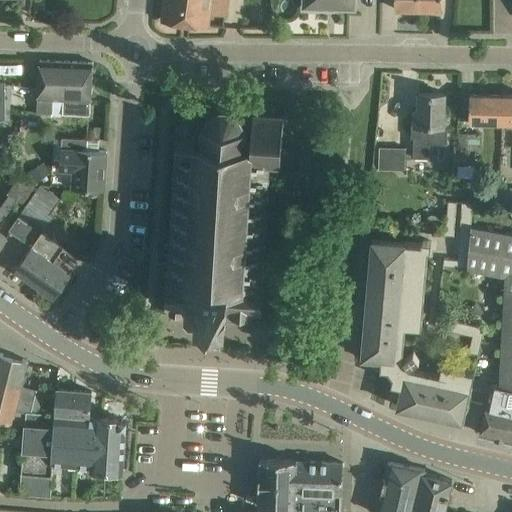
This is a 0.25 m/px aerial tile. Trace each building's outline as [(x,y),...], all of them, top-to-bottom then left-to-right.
[(212,0),(164,0),(162,19),(209,25),(212,0)] [(304,0),(304,6),(309,6),(308,10),(323,10),(323,7),(355,8),(355,0),(304,0)] [(395,0),(395,8),(419,9),(418,0),(395,0)] [(418,0),(419,9),(442,10),(442,0),(418,0)] [(93,62),(40,60),(37,111),(52,112),(52,116),(63,116),(63,113),(90,114),(91,100),(92,100),(93,62)] [(415,109),(413,157),(429,158),(430,143),(446,143),(446,126),(444,126),(445,93),(419,92),(419,109),(415,109)] [(498,122),(499,95),(470,94),(470,122),(498,122)] [(511,94),(499,95),(498,122),(511,122),(511,94)] [(214,317),(252,319),(255,319),(256,313),(262,313),(263,309),(260,309),(261,293),(262,293),(263,289),(261,289),(262,277),(263,277),(264,273),(262,273),(263,261),(264,262),(264,257),(263,257),(264,246),(265,246),(265,242),(264,242),(266,215),(267,215),(267,211),(266,211),(267,199),(268,199),(268,195),(267,195),(268,183),(269,184),(269,180),(268,180),(269,168),(270,168),(270,164),(282,165),(284,116),(254,114),(253,120),(241,120),(239,114),(231,109),(221,108),(212,113),(206,121),(206,126),(194,126),(192,117),(184,116),(180,125),(176,124),(176,129),(177,129),(175,158),(174,158),(174,162),(175,162),(174,174),(173,174),(173,178),(174,178),(173,190),(172,189),(172,194),(173,194),(173,205),(171,205),(171,209),(172,209),(171,236),(169,236),(169,240),(170,240),(170,252),(169,252),(168,256),(170,256),(169,267),(168,267),(167,271),(169,271),(168,283),(167,283),(166,287),(168,287),(167,303),(164,303),(164,307),(171,308),(170,314),(214,317)] [(480,133),(470,133),(469,150),(479,150),(480,133)] [(73,187),(104,189),(107,151),(76,149),(76,138),(62,137),(60,169),(74,170),(73,187)] [(406,147),(380,146),(379,168),(405,169),(406,147)] [(39,180),(51,173),(44,162),(32,169),(39,180)] [(0,246),(8,236),(0,230),(0,219),(1,218),(3,219),(5,215),(6,216),(17,200),(24,203),(35,187),(19,176),(7,193),(9,194),(0,206),(0,246)] [(53,216),(50,213),(60,198),(49,190),(46,193),(38,187),(18,216),(27,222),(30,217),(45,227),(53,216)] [(457,200),(448,200),(446,234),(454,235),(457,200)] [(500,386),(509,388),(511,388),(511,233),(472,226),(474,202),(463,201),(458,259),(444,257),(444,265),(467,267),(506,274),(500,386)] [(382,208),(378,205),(374,206),(372,209),(372,213),(376,216),(380,215),(382,212),(382,208)] [(38,289),(52,300),(54,297),(72,273),(54,261),(64,246),(42,231),(15,269),(40,287),(38,289)] [(365,326),(362,356),(382,358),(381,365),(381,368),(388,369),(393,376),(419,357),(414,350),(405,357),(403,355),(406,326),(422,327),(429,250),(431,250),(432,240),(422,240),(422,243),(372,238),(372,239),(369,280),(367,298),(365,326)] [(484,327),(438,316),(435,327),(473,335),(469,351),(479,354),(484,327)] [(0,420),(11,423),(22,384),(27,364),(28,365),(29,363),(27,363),(28,360),(0,352),(0,420)] [(393,376),(392,383),(396,384),(397,384),(402,385),(398,405),(409,408),(427,412),(453,417),(463,420),(464,420),(468,400),(475,371),(449,365),(447,374),(440,373),(412,367),(411,365),(420,358),(419,357),(393,376)] [(26,411),(31,411),(32,410),(40,410),(46,390),(22,384),(11,423),(11,424),(25,424),(26,411)] [(511,388),(509,388),(500,386),(493,384),(489,402),(487,402),(480,433),(511,440),(511,388)] [(32,410),(31,411),(61,414),(90,416),(92,390),(58,388),(56,412),(40,410),(32,410)] [(53,463),(57,464),(59,443),(61,414),(31,411),(26,411),(25,424),(20,493),(51,496),(53,463)] [(90,416),(61,414),(59,443),(68,443),(68,444),(99,447),(107,448),(107,444),(119,445),(119,448),(125,448),(126,423),(122,419),(122,418),(90,416)] [(59,443),(57,464),(62,464),(92,467),(92,470),(123,472),(125,448),(119,448),(119,445),(107,444),(107,448),(99,447),(68,444),(68,443),(59,443)] [(343,461),(297,460),(297,459),(260,458),(260,476),(259,476),(259,486),(259,506),(295,507),(296,491),(304,492),(303,511),(304,511),(341,511),(342,493),(343,461)] [(414,511),(425,472),(426,468),(389,459),(376,511),(414,511)] [(444,511),(452,479),(425,472),(414,511),(444,511)]
